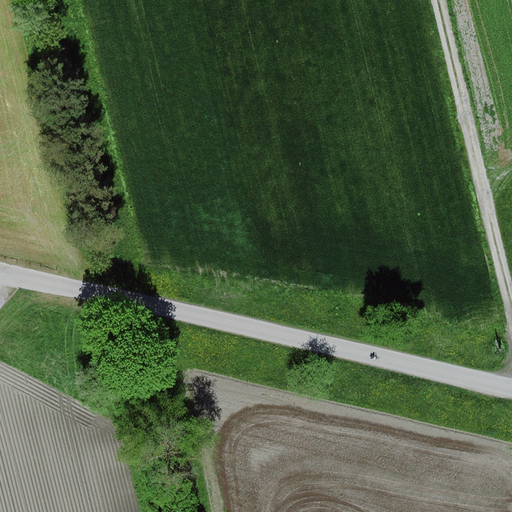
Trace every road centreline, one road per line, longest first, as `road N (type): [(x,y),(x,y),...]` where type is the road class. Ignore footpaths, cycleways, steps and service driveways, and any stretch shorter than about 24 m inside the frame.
road 1 (unclassified): [(0,268),(511,383)]
road 2 (track): [(511,268),(447,0)]
